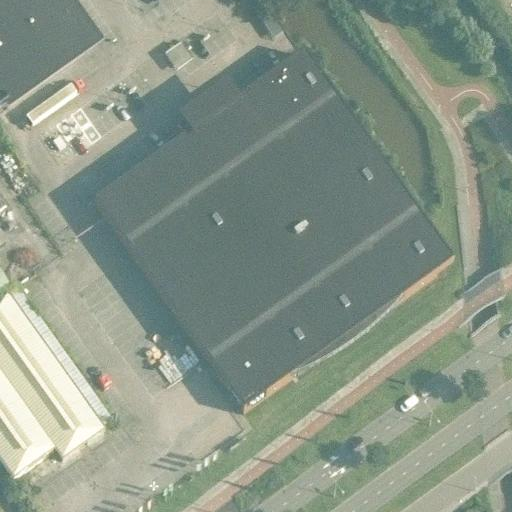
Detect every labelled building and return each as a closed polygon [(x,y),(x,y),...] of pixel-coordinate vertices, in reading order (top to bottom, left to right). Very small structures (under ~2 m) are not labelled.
[(0,0),(0,115),(7,111),(4,106),(75,56),(77,40),(48,0),(0,0)] [(270,19),(261,26),(272,41),(273,43),(282,37),(280,34),(270,19)] [(187,141),(93,208),(105,224),(204,364),(242,417),(243,417),(291,382),(302,378),(313,373),(323,367),(346,353),(367,337),(387,319),(391,314),(396,310),(400,305),(436,279),(452,268),(434,242),(422,225),(417,219),(347,120),(324,88),(302,58),(299,61),(285,71),(238,105),(233,108),(234,108),(192,139),(191,138),(187,141)] [(59,140),(53,145),(59,153),(65,149),(59,140)] [(0,298),(9,292),(0,278),(0,298)] [(7,299),(0,303),(0,466),(12,484),(54,454),(61,465),(104,434),(7,299)]
